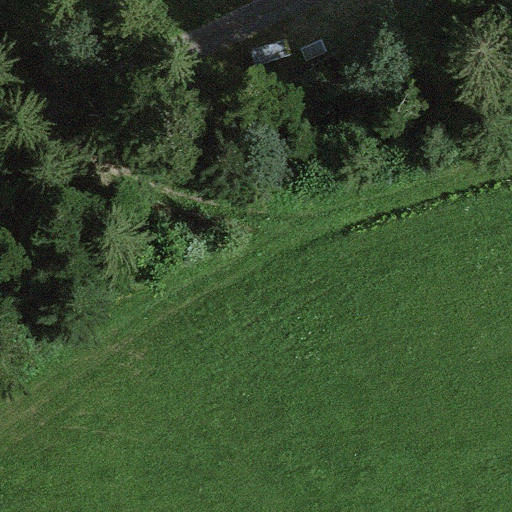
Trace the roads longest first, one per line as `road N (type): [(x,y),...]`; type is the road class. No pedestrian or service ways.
road 1 (track): [(2,118),(156,188),(274,210),(511,161)]
road 2 (track): [(0,118),(296,0)]
